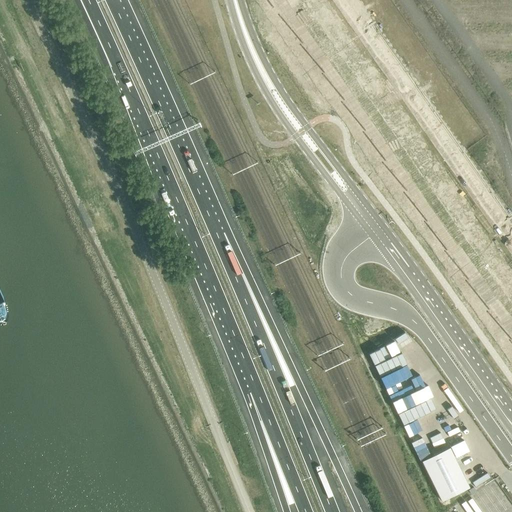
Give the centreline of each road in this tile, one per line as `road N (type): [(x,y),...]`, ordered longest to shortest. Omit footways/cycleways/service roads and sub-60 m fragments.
road 1 (unclassified): [(248,511),(120,195),(27,0)]
road 2 (motorway): [(87,0),(257,392)]
road 3 (unclassified): [(377,231),(344,259),(344,288),(416,324),(511,457)]
road 4 (motorway): [(358,511),(269,320),(217,235)]
road 5 (motorway): [(331,511),(217,235)]
road 6 (motorway): [(217,235),(112,0)]
road 7 (unclassified): [(511,418),(377,231)]
road 8 (unclassified): [(248,41),(276,110),(341,197),(355,202)]
road 9 (unclassified): [(355,202),(248,41)]
road 10 (motorway): [(257,392),(303,511)]
road 11 (motorway): [(257,392),(286,511)]
